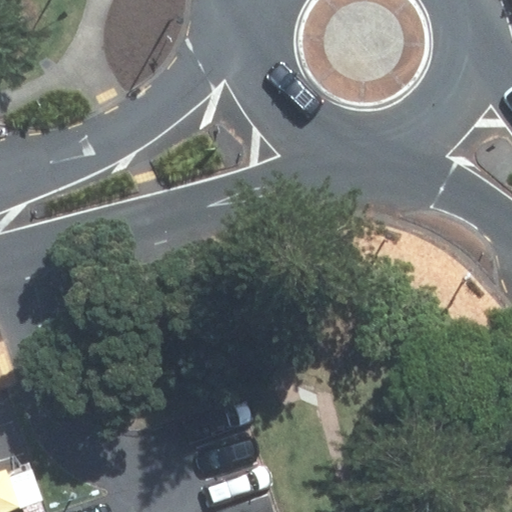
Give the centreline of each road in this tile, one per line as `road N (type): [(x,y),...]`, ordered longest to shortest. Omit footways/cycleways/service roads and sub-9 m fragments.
road 1 (tertiary): [(347,150),(0,261)]
road 2 (tertiary): [(0,184),(122,130),(255,25)]
road 3 (primary): [(347,150),(313,139),(265,91),(255,25)]
road 4 (primary): [(511,249),(445,184),(383,150)]
road 5 (primary): [(473,55),(445,116),(383,150)]
